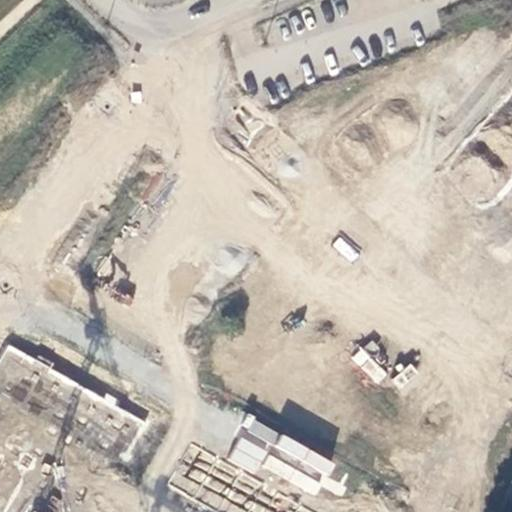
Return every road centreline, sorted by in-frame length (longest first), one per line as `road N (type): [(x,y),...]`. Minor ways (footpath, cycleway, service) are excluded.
road 1 (residential): [(511,358),(239,124),(152,31)]
road 2 (residential): [(511,395),(446,511)]
